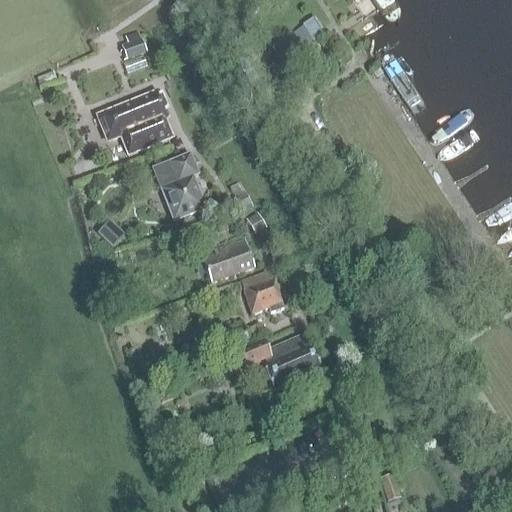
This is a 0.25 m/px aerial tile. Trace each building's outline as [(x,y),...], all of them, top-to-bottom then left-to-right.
[(263,7),(257,0),(235,17),(240,24),(263,7)] [(390,8),(384,0),(364,0),(378,17),(390,8)] [(324,35),(314,19),(268,47),(278,63),(324,35)] [(140,40),(120,48),(125,62),(146,53),(140,40)] [(167,120),(157,94),(101,116),(98,124),(104,139),(111,142),(119,139),(126,158),(170,140),(163,122),(167,120)] [(196,177),(188,157),(151,171),(172,224),(204,211),(191,179),(196,177)] [(253,209),(243,194),(232,200),(242,215),(253,209)] [(256,214),(244,221),(253,236),(265,229),(256,214)] [(101,237),(107,253),(118,249),(113,233),(101,237)] [(252,271),(242,242),(200,257),(210,286),(252,271)] [(269,284),(266,275),(240,285),(251,317),(268,311),(269,315),(282,311),(273,283),(269,284)] [(248,343),(240,324),(214,334),(215,339),(205,343),(210,357),(248,343)] [(319,373),(305,336),(267,352),(262,341),(225,357),(234,377),(259,366),(271,394),(319,373)] [(174,369),(177,375),(190,370),(188,364),(174,369)] [(366,386),(361,375),(348,381),(353,392),(366,386)] [(404,455),(399,443),(382,451),(387,462),(404,455)] [(399,501),(392,477),(380,481),(387,505),(399,501)]
